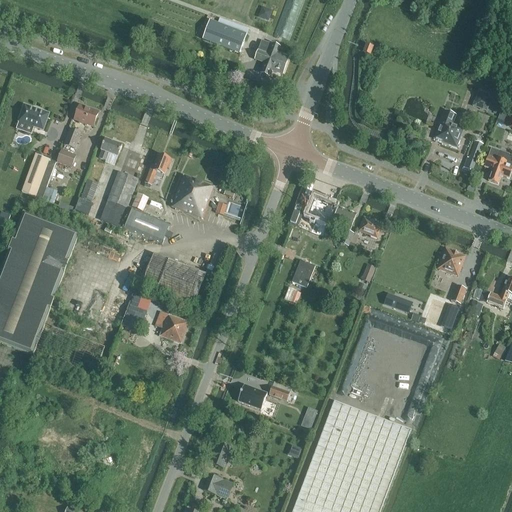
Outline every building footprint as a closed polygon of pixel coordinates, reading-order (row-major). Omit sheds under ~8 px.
[(304,0),(288,0),(274,36),(288,42),(304,0)] [(428,2),(424,10),(432,13),(435,5),(428,2)] [(437,6),(433,14),(445,18),(448,11),(437,6)] [(247,36),(211,22),(204,40),(241,54),(247,36)] [(288,58),(278,55),(280,50),(262,43),(255,61),(264,65),(260,75),(268,78),(270,72),(281,76),(288,58)] [(374,50),(368,47),(365,55),(370,57),(374,50)] [(493,96),(485,93),(481,105),(488,108),(493,96)] [(49,114),(24,106),(19,123),(43,131),(49,114)] [(74,122),(93,129),(99,113),(80,106),(74,122)] [(444,112),(441,121),(434,140),(457,148),(464,129),(451,125),(455,115),(444,112)] [(82,135),(71,130),(64,146),(75,151),(82,135)] [(118,159),(122,147),(105,140),(100,152),(102,153),(99,160),(106,162),(109,155),(118,159)] [(483,149),(472,145),(468,158),(478,162),(483,149)] [(489,157),(485,168),(492,171),(488,182),(498,185),(501,176),(509,179),(511,170),(511,157),(508,156),(509,156),(500,152),(500,153),(492,150),(489,157)] [(71,169),(76,157),(62,152),(58,164),(71,169)] [(56,164),(49,161),(38,157),(35,156),(21,193),(42,201),(56,164)] [(173,162),(170,161),(171,160),(160,156),(155,168),(152,166),(144,184),(151,187),(157,174),(164,176),(167,170),(170,171),(173,162)] [(100,221),(120,229),(138,181),(119,174),(100,221)] [(178,193),(208,205),(215,188),(184,177),(178,193)] [(81,200),(92,203),(98,185),(88,182),(81,200)] [(208,205),(178,193),(172,210),(202,221),(208,205)] [(137,194),(132,207),(143,212),(149,199),(137,194)] [(315,199),(309,215),(317,219),(315,225),(320,228),(317,235),(323,237),(335,207),(315,199)] [(59,203),(57,209),(72,215),(74,209),(59,203)] [(216,214),(224,217),(226,207),(218,205),(216,214)] [(351,230),(357,215),(339,208),(333,222),(351,230)] [(161,246),(169,226),(132,211),(124,231),(161,246)] [(11,217),(1,213),(0,217),(0,227),(6,230),(11,217)] [(106,348),(45,324),(50,313),(79,235),(23,214),(0,274),(0,344),(33,357),(33,358),(93,381),(106,348)] [(378,239),(383,226),(364,218),(359,232),(378,239)] [(341,245),(349,248),(350,244),(354,235),(354,234),(346,232),(341,245)] [(319,241),(303,234),(302,236),(301,236),(297,247),(316,255),(319,244),(319,243),(319,241)] [(354,235),(350,244),(356,246),(359,237),(354,235)] [(446,250),(438,270),(458,277),(466,257),(446,250)] [(153,256),(141,288),(194,307),(199,293),(202,283),(209,286),(212,279),(205,276),(153,256)] [(315,267),(300,262),(292,283),(307,289),(315,267)] [(369,285),(375,270),(366,266),(360,281),(369,285)] [(491,294),(487,304),(504,310),(510,295),(511,295),(511,279),(507,277),(499,297),(491,294)] [(456,286),(451,302),(461,306),(461,305),(466,290),(457,287),(456,286)] [(413,304),(388,295),(384,305),(409,314),(413,304)] [(483,306),(472,302),(468,314),(479,317),(483,306)] [(452,306),(444,329),(451,331),(459,309),(452,306)] [(128,326),(139,330),(145,315),(134,311),(128,326)] [(180,345),(188,324),(160,314),(155,328),(163,331),(160,338),(180,345)] [(500,345),(495,354),(501,357),(506,348),(500,345)] [(244,386),(238,402),(261,411),(267,395),(266,394),(244,386)] [(290,395),(273,388),(270,396),(288,403),(290,395)] [(380,511),(411,432),(334,403),(292,511),(380,511)] [(310,431),(313,423),(304,420),(301,427),(310,431)] [(226,470),(234,450),(217,445),(210,464),(226,470)] [(291,446),(289,452),(295,454),(294,459),(299,461),(303,450),(291,446)] [(117,467),(111,450),(100,454),(106,471),(117,467)] [(91,462),(88,471),(100,474),(103,464),(91,462)] [(207,483),(220,487),(231,492),(234,485),(209,476),(207,483)] [(220,487),(207,483),(204,491),(228,500),(231,492),(220,487)]
